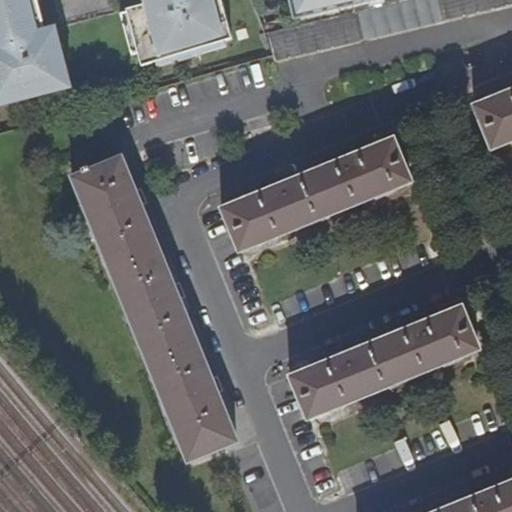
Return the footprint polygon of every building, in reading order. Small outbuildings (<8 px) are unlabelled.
[(0,0),(0,105),(50,92),(65,88),(59,63),(63,62),(60,49),(50,51),(45,30),(36,0),(0,0)] [(144,0),(145,3),(127,9),(128,12),(121,14),(131,56),(139,55),(142,65),(143,67),(158,63),(159,67),(228,46),(227,44),(227,41),(235,38),(223,0),(144,0)] [(511,0),(252,0),(268,35),(273,64),(511,5),(511,0)] [(55,28),(45,30),(50,51),(60,49),(55,28)] [(511,88),(511,92),(474,107),(491,150),(511,141),(511,83),(510,85),(511,88)] [(259,196),(223,211),(240,253),(410,183),(392,141),(353,158),(349,149),(340,152),(332,156),(336,165),(277,190),(272,180),(262,184),(254,188),(259,196)] [(120,156),(69,178),(190,462),(238,442),(217,394),(224,389),(220,375),(211,379),(178,301),(186,298),(180,283),(173,286),(139,206),(147,205),(143,190),(135,192),(120,156)] [(329,364),(291,380),(307,421),(479,350),(462,310),(424,326),(420,316),(410,321),(402,324),(405,331),(345,357),(341,347),(332,351),(325,354),(329,364)] [(511,511),(511,482),(491,491),(487,482),(478,486),(471,488),(475,499),(443,511),(511,511)]
